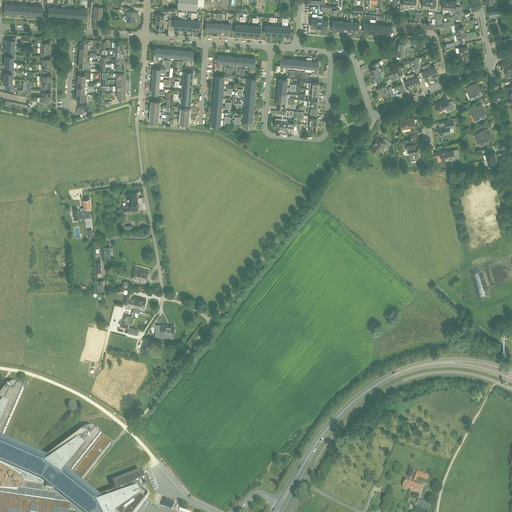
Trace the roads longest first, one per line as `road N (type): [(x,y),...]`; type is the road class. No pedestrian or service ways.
road 1 (residential): [(375,116),(212,320)]
road 2 (residential): [(331,52),(324,137),(272,136),(264,125),(270,46)]
road 3 (tertiary): [(277,511),(344,409),(409,368)]
road 4 (residential): [(143,181),(137,131),(145,36)]
road 5 (residential): [(212,320),(128,430)]
road 6 (track): [(437,511),(448,468),(485,400)]
